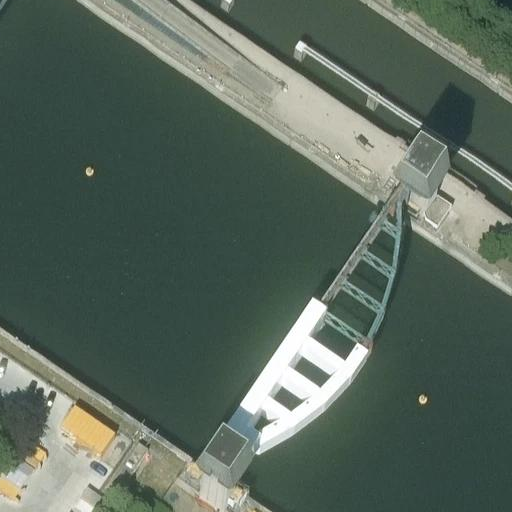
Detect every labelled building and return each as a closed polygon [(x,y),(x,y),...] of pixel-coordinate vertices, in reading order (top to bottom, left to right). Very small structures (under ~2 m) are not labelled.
[(294,46),(294,48),(300,53),(302,52),(306,47),(305,44),(299,41),(298,42),(294,46)] [(368,97),(368,98),(374,103),(376,103),(380,97),(379,95),(373,91),(371,92),(368,97)] [(440,146),(440,148),(446,152),(448,152),(452,146),(451,144),(445,140),(443,141),(440,146)] [(451,212),(412,186),(411,187),(400,203),(400,204),(403,206),(421,218),(421,224),(437,234),(451,212)] [(148,452),(138,446),(107,491),(117,497),(148,452)] [(199,502),(213,511),(226,511),(233,502),(233,499),(214,486),(211,484),(208,485),(198,500),(199,502)]
